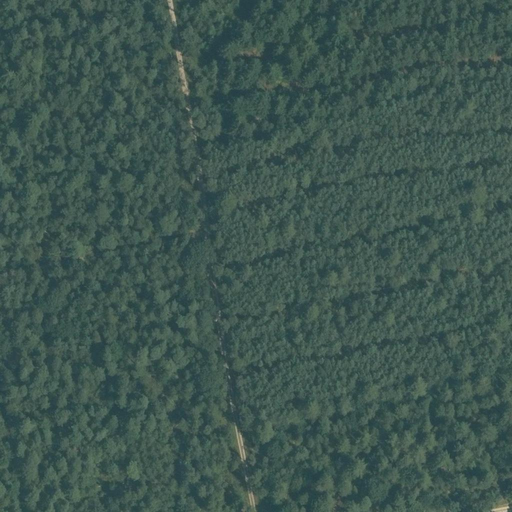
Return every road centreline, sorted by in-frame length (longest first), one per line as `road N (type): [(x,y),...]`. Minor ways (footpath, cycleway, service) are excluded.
road 1 (track): [(511,78),(195,155)]
road 2 (track): [(253,511),(207,234)]
road 3 (track): [(207,234),(168,0)]
road 4 (track): [(0,277),(207,234)]
